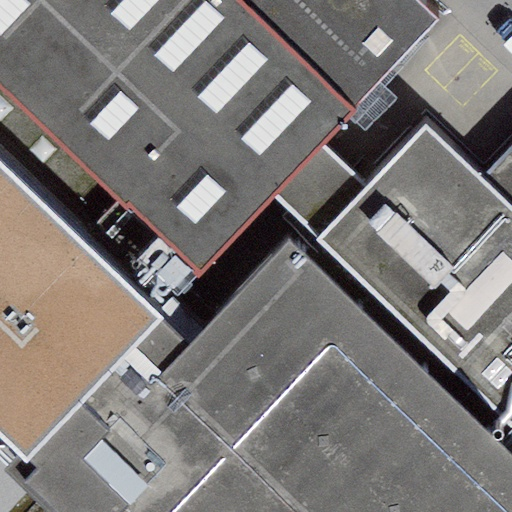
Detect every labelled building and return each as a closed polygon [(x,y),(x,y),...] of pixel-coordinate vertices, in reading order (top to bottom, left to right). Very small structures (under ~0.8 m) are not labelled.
[(227,0),(0,0),(0,91),(201,280),(354,118),(227,0)] [(409,0),(227,0),(354,118),(439,29),(409,0)] [(511,446),(511,148),(479,183),(426,132),(310,252),(511,446)] [(0,454),(18,472),(27,481),(166,334),(0,177),(0,454)] [(511,511),(511,446),(310,252),(297,242),(189,355),(166,334),(27,481),(60,511),(511,511)] [(0,491),(18,472),(0,454),(0,491)] [(60,511),(27,481),(18,472),(0,491),(0,511),(60,511)]
